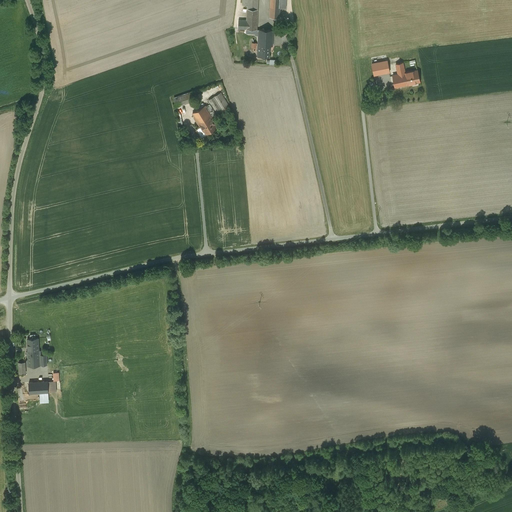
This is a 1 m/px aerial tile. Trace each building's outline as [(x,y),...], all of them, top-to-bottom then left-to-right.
[(258,0),(247,0),(247,5),(247,9),(251,9),(252,6),(258,7),(258,0)] [(280,0),(270,0),(270,17),(279,18),(280,7),(280,0)] [(251,9),(247,9),(246,20),(243,20),(242,28),(246,28),(256,29),(258,7),(252,6),(251,9)] [(273,30),(259,29),(258,35),(257,56),(269,56),(269,46),(272,46),(273,30)] [(387,60),(371,64),(374,75),(389,72),(388,64),(387,60)] [(405,72),(402,62),(396,64),(398,74),(392,75),(395,87),(419,82),(417,70),(405,72)] [(191,93),(174,99),(176,106),(194,100),(191,93)] [(220,93),(208,100),(211,104),(216,113),(217,114),(228,107),(220,93)] [(211,104),(206,108),(211,117),(216,113),(211,104)] [(206,108),(205,105),(192,113),(195,117),(194,118),(197,123),(198,123),(201,127),(197,130),(200,136),(217,126),(211,117),(206,108)] [(38,338),(28,339),(28,351),(30,351),(38,351),(38,338)] [(38,351),(30,351),(28,351),(27,351),(28,366),(47,365),(46,355),(40,355),(40,351),(38,351)] [(48,381),(29,382),(29,393),(48,392),(48,381)] [(54,381),(48,381),(48,392),(56,391),(55,381),(54,381)]
